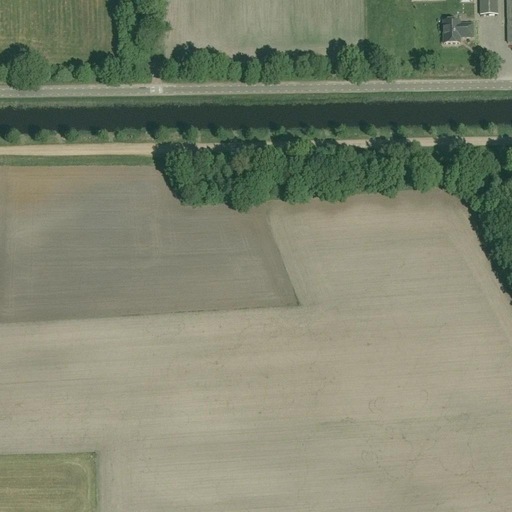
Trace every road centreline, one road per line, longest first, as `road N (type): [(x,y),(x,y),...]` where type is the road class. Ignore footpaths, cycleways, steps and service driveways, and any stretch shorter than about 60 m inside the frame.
road 1 (track): [(0,151),(511,140)]
road 2 (tertiary): [(0,93),(511,84)]
